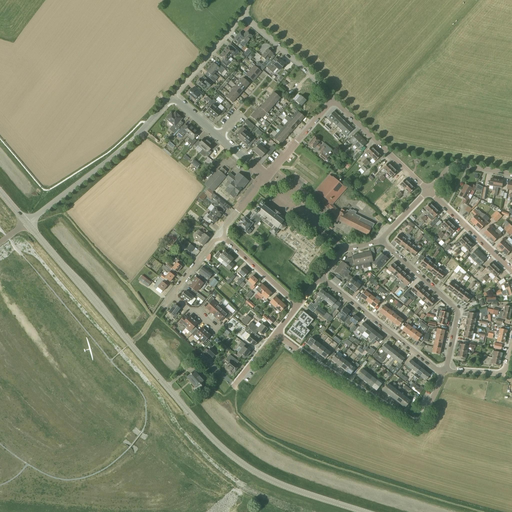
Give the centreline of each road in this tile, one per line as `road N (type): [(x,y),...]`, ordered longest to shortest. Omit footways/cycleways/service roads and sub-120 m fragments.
road 1 (secondary): [(364,511),(270,480),(227,452),(27,223)]
road 2 (residential): [(443,370),(415,422),(275,334)]
road 3 (residential): [(443,370),(456,309),(381,239)]
road 4 (residential): [(443,370),(321,276)]
road 5 (unclassified): [(27,223),(131,139)]
road 6 (residential): [(428,190),(333,99)]
road 7 (residential): [(333,99),(242,13)]
